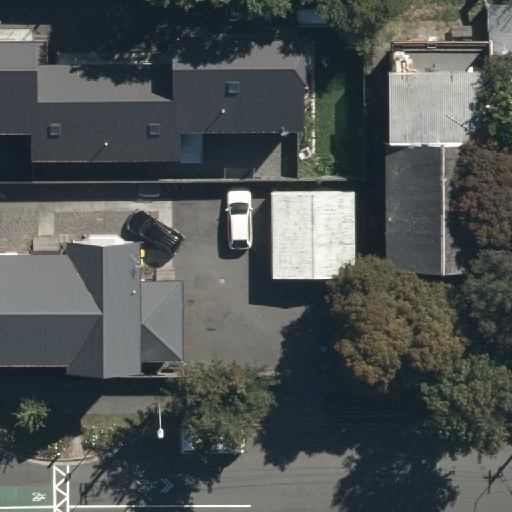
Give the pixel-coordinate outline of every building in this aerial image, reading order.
[(0,137),(36,137),(36,159),(210,159),(210,134),(311,134),(311,49),(61,49),(61,67),(55,67),(55,27),(6,27),(6,17),(0,17),(0,137)] [(381,56),(381,147),(482,147),(482,56),(381,56)] [(388,158),(390,273),(490,271),(487,156),(388,158)] [(357,193),(270,195),(272,278),(359,276),(357,193)] [(0,254),(0,356),(78,357),(78,371),(145,371),(146,244),(75,244),(75,255),(0,254)]
